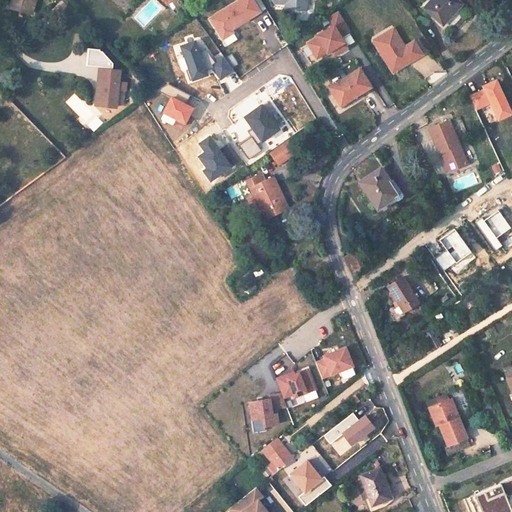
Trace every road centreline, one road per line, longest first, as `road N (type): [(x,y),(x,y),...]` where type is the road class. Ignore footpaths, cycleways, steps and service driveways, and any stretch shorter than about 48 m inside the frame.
road 1 (residential): [(511,32),(336,172),(327,222),(348,291)]
road 2 (residential): [(348,291),(426,489)]
road 3 (residential): [(348,291),(497,184)]
